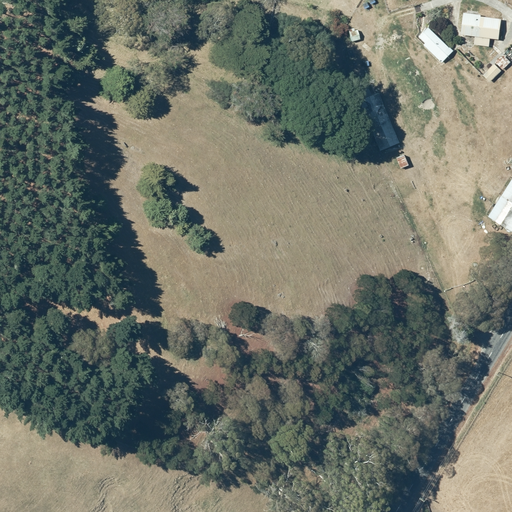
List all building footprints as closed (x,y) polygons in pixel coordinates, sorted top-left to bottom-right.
[(480,14),(463,12),(461,34),(475,35),(474,44),(489,45),(490,38),(498,39),(500,18),(480,16),(480,14)] [(360,25),(349,29),(353,41),(364,37),(360,25)] [(453,50),(428,26),(417,38),(442,62),(453,50)] [(501,70),(494,63),(483,75),(490,81),(501,70)] [(398,143),(388,113),(370,118),(380,149),(398,143)] [(406,165),(402,152),(393,155),(397,168),(406,165)] [(511,208),(511,178),(489,215),(502,224),(511,209),(511,208)]
